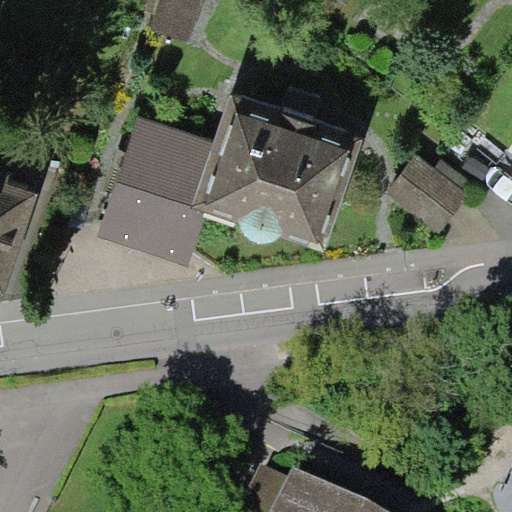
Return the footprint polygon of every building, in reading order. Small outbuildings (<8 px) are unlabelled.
[(157,0),(150,26),(190,38),(202,0),(157,0)] [(233,70),(212,130),(141,105),(100,223),(191,252),(209,192),(241,201),(251,207),(261,211),(275,211),(325,230),(364,114),(233,70)] [(443,230),(470,194),(417,153),(389,189),(443,230)] [(0,267),(6,269),(35,171),(0,160),(0,267)] [(290,479),(259,468),(237,511),(371,511),(295,473),(290,479)]
